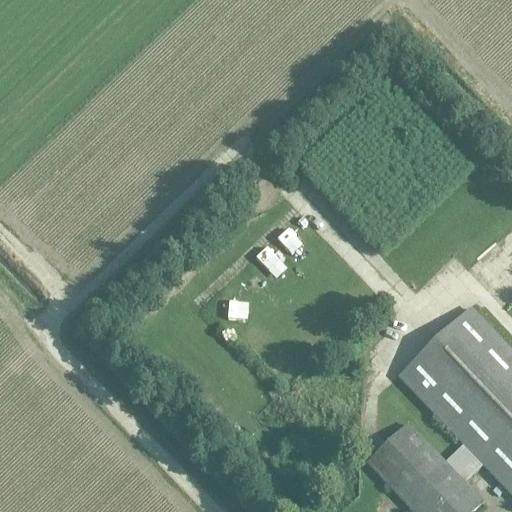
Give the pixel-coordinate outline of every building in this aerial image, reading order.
[(316,154),(342,130),(335,122),(309,146),(316,154)] [(256,201),(265,209),(276,197),(267,188),(256,201)] [(331,297),(347,313),(361,299),(346,283),(331,297)] [(141,325),(148,335),(164,322),(156,313),(141,325)] [(367,467),(410,511),(475,511),(482,506),(463,487),(482,469),(511,500),(511,356),(471,313),(399,382),(463,449),(444,467),(408,429),(367,467)] [(310,316),(296,330),(312,345),(326,330),(310,316)] [(487,507),(493,511),(500,511),(509,503),(499,494),(487,507)]
